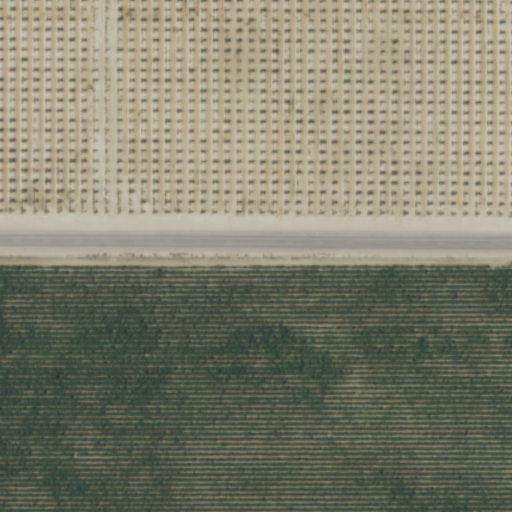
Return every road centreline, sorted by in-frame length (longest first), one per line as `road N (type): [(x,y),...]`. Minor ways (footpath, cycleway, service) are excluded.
road 1 (tertiary): [(0,241),(511,244)]
road 2 (track): [(89,0),(89,242)]
